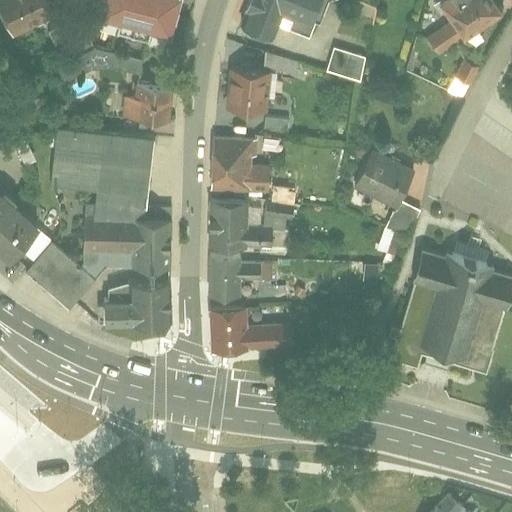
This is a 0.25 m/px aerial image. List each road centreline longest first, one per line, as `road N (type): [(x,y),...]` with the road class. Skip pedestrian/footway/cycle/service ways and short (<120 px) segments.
road 1 (residential): [(191,409),(200,81),(220,0)]
road 2 (tertiary): [(511,459),(387,429),(191,409)]
road 3 (tertiary): [(191,409),(87,379),(0,324)]
